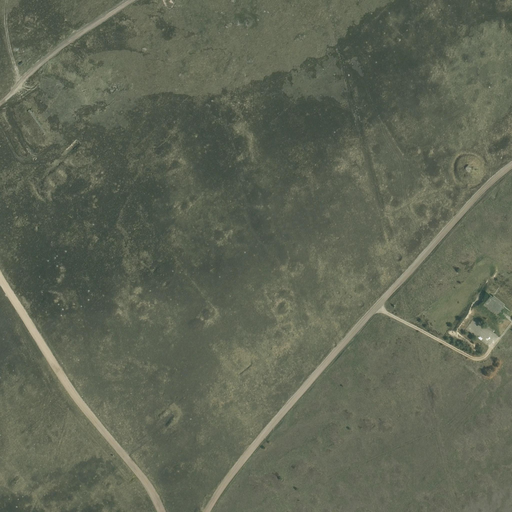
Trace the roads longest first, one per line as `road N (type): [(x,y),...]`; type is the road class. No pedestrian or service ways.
road 1 (track): [(208,511),(263,434),(377,307),(468,357),(489,349)]
road 2 (track): [(0,277),(123,457),(170,414)]
road 3 (track): [(377,307),(511,166)]
